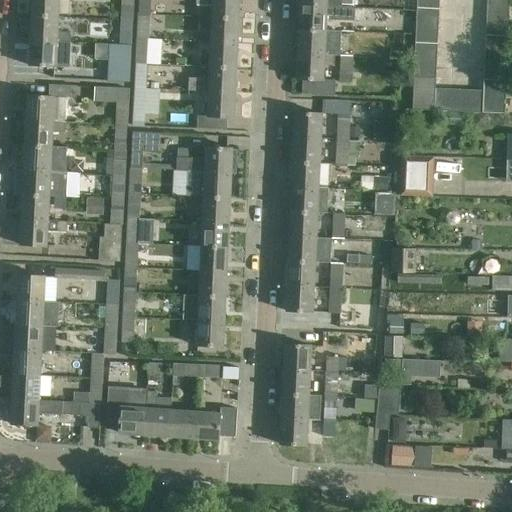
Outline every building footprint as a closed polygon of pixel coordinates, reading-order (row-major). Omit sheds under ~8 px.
[(58,17),(58,0),(32,0),(32,16),(58,17)] [(133,0),(120,0),(120,20),(132,21),(133,0)] [(151,0),(139,0),(139,15),(151,15),(151,0)] [(213,17),(238,18),(238,0),(197,0),(197,5),(213,6),(213,17)] [(508,13),(509,2),(487,1),(486,12),(508,13)] [(301,4),(300,28),(326,29),(326,19),(342,19),(342,30),(355,31),(356,6),(343,6),(328,5),(301,4)] [(438,19),(439,8),(417,7),(416,10),(416,18),(438,19)] [(508,24),(508,13),(486,12),(486,23),(508,24)] [(151,15),(139,15),(138,39),(150,40),(151,15)] [(359,15),(357,64),(369,65),(371,15),(359,15)] [(31,41),(57,42),(71,43),(72,33),(57,32),(58,17),(32,16),(31,41)] [(212,42),(237,43),(238,18),(213,17),(212,42)] [(437,31),(438,19),(416,18),(415,30),(437,31)] [(120,20),(118,45),(131,46),(132,21),(120,20)] [(507,35),(508,24),(486,23),(485,34),(507,35)] [(300,28),(299,54),(325,55),(326,29),(300,28)] [(437,42),(437,31),(415,30),(415,41),(437,42)] [(507,47),(507,35),(485,34),(485,45),(507,47)] [(163,41),(150,40),(138,39),(137,64),(148,64),(162,65),(163,41)] [(56,66),(57,42),(31,41),(30,65),(56,66)] [(436,54),(437,42),(415,41),(414,53),(436,54)] [(210,67),(235,68),(237,43),(212,42),(210,67)] [(129,82),(131,46),(118,45),(117,69),(108,69),(107,81),(129,82)] [(506,58),(507,47),(485,45),(484,57),(506,58)] [(391,50),(390,59),(402,60),(402,51),(391,50)] [(436,65),(436,54),(414,53),(414,64),(436,65)] [(303,79),(303,94),(336,95),(337,80),(323,79),(324,65),(335,66),(336,56),(324,55),(325,55),(299,54),(298,79),(303,79)] [(354,56),(341,55),(340,82),(353,82),(354,56)] [(506,69),(506,58),(484,57),(484,68),(506,69)] [(147,89),(148,64),(137,64),(135,89),(147,89)] [(435,77),(436,65),(414,64),(413,75),(435,77)] [(209,92),(234,93),(235,68),(210,67),(210,79),(190,78),(189,91),(209,92)] [(505,80),(506,69),(484,68),(483,79),(505,80)] [(434,110),(435,88),(435,77),(413,75),(411,109),(434,110)] [(503,114),(505,80),(483,79),(482,90),(481,112),(503,114)] [(50,85),(50,96),(28,95),(27,123),(53,124),(66,124),(67,97),(77,98),(78,86),(50,85)] [(115,127),(127,127),(129,89),(96,87),(95,102),(116,103),(115,127)] [(446,111),(447,89),(435,88),(434,110),(446,111)] [(145,127),(146,113),(146,105),(160,106),(161,90),(147,89),(135,89),(134,127),(145,127)] [(457,111),(458,89),(447,89),(446,111),(457,111)] [(469,112),(470,90),(458,89),(457,111),(469,112)] [(481,112),(482,90),(470,90),(469,112),(481,112)] [(233,118),(234,93),(209,92),(208,117),(198,116),(198,126),(226,128),(226,118),(233,118)] [(321,139),(322,115),(322,114),(296,112),(295,138),(321,139)] [(488,115),(475,114),(474,126),(487,127),(488,115)] [(351,116),(338,115),(337,140),(350,140),(350,137),(350,127),(351,116)] [(376,122),(375,139),(393,140),(394,123),(376,122)] [(65,133),(66,124),(53,124),(27,123),(26,147),(52,148),(53,132),(65,133)] [(114,151),(126,152),(127,127),(115,127),(114,151)] [(350,127),(350,137),(360,138),(361,128),(350,127)] [(133,132),(132,146),(131,168),(143,169),(143,152),(161,153),(161,134),(133,132)] [(295,138),(294,163),(320,164),(321,139),(295,138)] [(336,164),(348,165),(349,156),(360,157),(361,142),(350,142),(350,140),(337,140),(336,164)] [(24,171),(51,172),(52,148),(26,147),(24,171)] [(207,159),(178,158),(177,171),(189,171),(231,173),(231,163),(238,163),(238,149),(232,149),(232,148),(207,147),(207,159)] [(472,180),(474,150),(459,149),(457,179),(472,180)] [(113,173),(125,173),(126,152),(114,151),(113,173)] [(402,157),(401,196),(432,197),(433,158),(402,157)] [(320,164),(294,163),(293,187),(319,188),(320,164)] [(130,193),(141,194),(143,169),(131,168),(130,193)] [(68,173),(51,172),(24,171),(23,195),(49,196),(67,197),(68,173)] [(188,197),(205,197),(230,198),(231,173),(189,171),(188,197)] [(111,200),(124,200),(125,173),(113,173),(111,200)] [(374,178),(374,190),(388,190),(389,179),(374,178)] [(292,212),(317,213),(328,213),(329,189),(319,188),(293,187),(292,212)] [(129,218),(140,219),(141,194),(130,193),(129,218)] [(376,193),(375,216),(396,217),(397,194),(376,193)] [(49,196),(23,195),(22,219),(48,221),(49,196)] [(205,197),(203,222),(228,223),(230,198),(205,197)] [(87,215),(103,216),(105,200),(88,199),(87,215)] [(124,200),(111,200),(110,223),(122,224),(124,200)] [(447,215),(446,219),(447,223),(450,225),(453,226),(457,225),(460,222),(461,219),(460,215),(457,212),(453,211),(449,212),(447,215)] [(291,236),(316,238),(317,213),(292,212),(291,236)] [(334,214),(333,238),(345,239),(345,226),(346,225),(392,227),(393,217),(346,215),(346,214),(334,214)] [(149,221),(140,220),(140,219),(129,218),(128,243),(139,243),(148,243),(149,221)] [(48,231),(62,232),(68,233),(69,222),(48,221),(22,219),(21,246),(47,247),(48,231)] [(203,222),(202,247),(227,248),(228,223),(203,222)] [(101,237),(100,249),(100,262),(120,263),(122,224),(110,223),(110,225),(106,224),(105,238),(101,237)] [(333,238),(316,238),(291,236),(290,261),(315,262),(332,263),(333,238)] [(472,241),(472,250),(482,250),(482,241),(472,241)] [(126,268),(138,268),(139,243),(128,243),(126,268)] [(189,257),(190,247),(146,245),(145,254),(189,257)] [(202,247),(201,271),(226,273),(227,248),(202,247)] [(413,272),(414,249),(391,249),(391,272),(413,272)] [(347,255),(347,263),(359,263),(359,255),(347,255)] [(289,286),(314,287),(315,262),(290,261),(289,286)] [(331,288),(343,288),(343,273),(344,263),(332,263),(331,278),(331,288)] [(125,292),(136,293),(138,268),(126,268),(125,292)] [(106,282),(106,272),(56,270),(55,280),(106,282)] [(201,271),(200,296),(225,297),(226,273),(201,271)] [(398,284),(442,285),(442,275),(398,274),(398,284)] [(46,277),(38,276),(19,275),(17,300),(44,302),(46,277)] [(358,304),(360,277),(347,276),(346,303),(358,304)] [(511,291),(511,289),(511,276),(492,276),(491,290),(511,291)] [(468,285),(489,286),(490,278),(468,277),(468,285)] [(106,306),(118,307),(119,281),(107,280),(106,306)] [(389,296),(390,284),(361,282),(360,294),(389,296)] [(313,312),(314,287),(289,286),(288,311),(313,312)] [(331,288),(329,313),(342,313),(342,301),(343,290),(343,288),(331,288)] [(124,317),(135,318),(136,293),(125,292),(124,317)] [(200,296),(198,321),(223,322),(225,297),(200,296)] [(16,325),(43,327),(44,302),(17,300),(16,325)] [(105,331),(117,332),(118,307),(106,306),(105,331)] [(390,334),(404,334),(404,316),(387,315),(387,322),(391,322),(390,334)] [(135,318),(124,317),(122,344),(134,345),(135,318)] [(72,318),(71,339),(102,340),(103,319),(72,318)] [(197,346),(202,347),(222,348),(223,322),(198,321),(197,346)] [(346,344),(362,339),(357,321),(341,325),(346,344)] [(15,351),(42,352),(43,327),(16,325),(15,351)] [(117,332),(105,331),(104,355),(116,356),(117,332)] [(385,357),(403,358),(403,338),(386,337),(385,357)] [(312,345),(306,345),(286,344),(285,369),(311,370),(312,345)] [(327,371),(348,372),(349,360),(339,359),(340,347),(328,347),(327,371)] [(14,376),(40,377),(42,352),(15,351),(14,376)] [(90,381),(102,381),(104,355),(91,355),(90,381)] [(412,361),(386,360),(385,370),(404,371),(403,385),(411,385),(412,361)] [(422,374),(447,374),(447,363),(422,362),(422,374)] [(149,376),(162,376),(162,364),(149,364),(149,376)] [(174,365),(173,377),(198,377),(199,365),(174,365)] [(213,378),(222,379),(223,366),(199,365),(198,377),(213,378)] [(222,379),(237,380),(238,380),(239,367),(223,366),(222,379)] [(309,395),(311,370),(285,369),(284,394),(309,395)] [(326,396),(338,396),(338,385),(350,386),(351,374),(348,374),(348,372),(327,371),(326,396)] [(39,402),(40,377),(14,376),(12,401),(39,402)] [(213,378),(212,388),(237,389),(237,380),(222,379),(213,378)] [(458,389),(488,390),(488,381),(458,380),(458,389)] [(89,405),(101,406),(102,381),(90,381),(89,405)] [(378,413),(376,428),(389,429),(391,414),(399,415),(402,389),(380,388),(379,400),(378,413)] [(120,434),(146,435),(147,409),(148,392),(133,392),(133,408),(121,408),(120,434)] [(173,399),(172,399),(158,398),(158,393),(148,392),(147,409),(146,435),(170,436),(172,410),(173,399)] [(308,420),(309,395),(284,394),(283,419),(308,420)] [(367,399),(366,412),(378,413),(379,400),(367,399)] [(101,406),(89,405),(39,402),(12,401),(11,425),(37,426),(38,412),(84,415),(84,413),(88,413),(88,429),(100,429),(101,406)] [(196,411),(172,410),(170,436),(194,437),(196,411)] [(196,411),(194,437),(219,439),(220,413),(196,411)] [(307,445),(308,420),(283,419),(282,443),(307,445)] [(337,421),(325,421),(324,446),(336,447),(337,421)] [(409,457),(433,458),(434,436),(409,435),(409,457)] [(466,448),(486,448),(486,438),(466,438),(466,448)]
